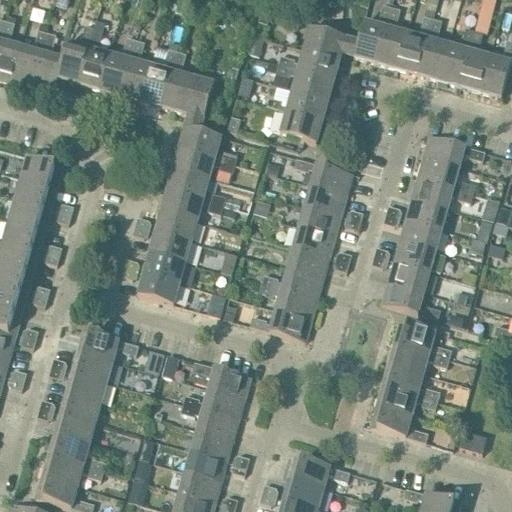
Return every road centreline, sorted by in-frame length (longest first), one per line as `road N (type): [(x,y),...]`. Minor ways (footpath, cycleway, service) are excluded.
road 1 (residential): [(293,365),(333,375),(415,103),(506,129),(511,121)]
road 2 (residential): [(64,297),(95,182),(58,128),(0,113)]
road 3 (residential): [(511,491),(278,421)]
road 4 (residential): [(293,365),(64,297)]
road 5 (residential): [(0,494),(6,496),(64,297)]
